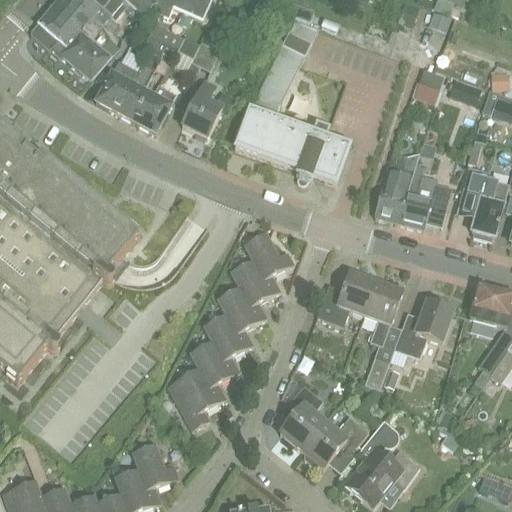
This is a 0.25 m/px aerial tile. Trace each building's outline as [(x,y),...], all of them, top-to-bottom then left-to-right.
[(98,15),(99,14),(82,0),(61,0),(36,29),(56,46),(51,53),(89,86),(109,62),(110,62),(119,53),(88,27),(98,15)] [(111,1),(109,0),(82,0),(99,14),(98,15),(111,25),(123,11),(111,1)] [(151,0),(157,5),(172,11),(201,25),(212,0),(151,0)] [(282,0),(240,0),(278,14),(282,0)] [(435,0),(459,10),(462,0),(435,0)] [(177,55),(192,63),(198,51),(169,35),(162,47),(177,55)] [(311,48),(288,37),(281,50),(304,61),(311,48)] [(171,67),(177,55),(162,47),(149,40),(143,53),(161,62),(171,67)] [(200,48),(198,51),(192,63),(190,67),(209,76),(218,57),(200,48)] [(131,57),(123,70),(121,74),(123,75),(121,79),(122,80),(120,83),(111,78),(95,107),(115,118),(144,65),(131,57)] [(171,67),(161,62),(156,72),(166,77),(171,67)] [(144,65),(115,118),(136,129),(152,101),(139,94),(141,91),(142,91),(144,87),(146,89),(149,84),(156,72),(144,65)] [(419,88),(419,89),(439,96),(442,88),(444,83),(423,75),(419,88)] [(455,83),(449,100),(475,110),(481,93),(455,83)] [(205,88),(182,131),(206,144),(220,117),(205,108),(213,92),(205,88)] [(177,101),(164,93),(158,90),(152,101),(136,129),(155,140),(177,101)] [(511,106),(497,101),(490,122),(511,129),(511,106)] [(234,153),(265,164),(280,126),(248,114),(234,153)] [(311,137),(280,126),(265,164),(297,176),(295,181),(302,184),(322,131),(314,128),(311,137)] [(322,131),(302,184),(310,187),(312,181),(334,190),(348,151),(326,143),(329,134),(322,131)] [(59,349),(57,348),(54,345),(76,318),(70,313),(75,307),(80,301),(86,306),(99,291),(102,287),(106,291),(107,291),(108,291),(110,291),(111,291),(112,290),(113,289),(114,288),(114,286),(114,284),(112,283),(109,279),(119,267),(123,262),(138,243),(40,162),(36,166),(24,156),(24,157),(0,137),(0,374),(17,389),(47,353),(51,356),(53,357),(54,357),(56,357),(57,356),(58,356),(58,355),(59,354),(59,352),(59,351),(59,349)] [(485,148),(474,144),(467,167),(474,169),(478,170),(485,148)] [(391,158),(385,181),(374,223),(398,229),(406,199),(418,158),(406,162),(391,158)] [(406,199),(398,229),(421,235),(428,214),(432,211),(445,215),(451,194),(436,189),(438,185),(422,180),(424,174),(428,175),(432,162),(418,158),(406,199)] [(508,189),(488,184),(489,178),(469,172),(456,220),(473,224),(469,237),(473,238),(472,242),(490,246),(491,243),(494,244),(508,189)] [(262,286),(271,281),(294,269),(288,257),(279,262),(266,240),(243,252),(252,267),(262,286)] [(248,314),(258,308),(279,297),(271,281),(262,286),(252,267),(229,279),(238,295),(248,314)] [(349,317),(362,322),(374,289),(348,279),(342,295),(328,290),(317,323),(343,332),(349,317)] [(400,298),(374,289),(362,322),(377,328),(369,348),(378,351),(381,352),(381,351),(400,298)] [(511,345),(511,325),(508,323),(511,307),(511,300),(477,291),(468,324),(504,334),(496,344),(508,352),(511,345)] [(216,307),(224,321),(235,341),(244,336),(266,324),(258,308),(248,314),(238,295),(216,307)] [(413,338),(402,334),(401,334),(393,356),(418,365),(426,344),(440,349),(452,317),(425,307),(413,338)] [(252,350),(244,336),(235,341),(224,321),(202,333),(210,349),(220,368),(231,362),(252,350)] [(478,371),(483,375),(474,388),(481,392),(490,379),(489,379),(508,352),(496,344),(478,371)] [(189,360),(196,375),(207,395),(217,390),(239,378),(231,362),(220,368),(210,349),(189,360)] [(490,380),(495,384),(501,387),(511,371),(511,359),(507,355),(490,380)] [(374,365),(364,391),(379,396),(389,370),(374,365)] [(389,374),(383,391),(393,394),(399,378),(389,374)] [(226,405),(217,390),(207,395),(196,375),(168,392),(191,436),(209,426),(204,416),(226,405)] [(302,457),(325,428),(313,418),(323,407),(303,391),(289,409),(298,417),(280,439),(302,457)] [(302,457),(305,459),(304,464),(314,472),(319,471),(324,475),(342,452),(351,459),(368,438),(349,421),(336,437),(325,428),(302,457)] [(361,454),(370,462),(345,492),(369,511),(371,511),(393,486),(403,495),(421,472),(402,457),(393,468),(378,456),(383,449),(385,450),(387,451),(389,451),(391,451),(392,450),(394,449),(395,448),(396,446),(397,445),(397,443),(397,442),(396,439),(395,438),(394,436),(382,426),(361,454)] [(442,431),(439,436),(446,440),(441,448),(452,456),(462,442),(442,431)] [(143,497),(156,493),(179,485),(174,472),(164,476),(156,452),(131,461),(136,476),(143,497)] [(154,511),(161,510),(156,493),(143,497),(136,476),(113,484),(118,501),(121,511),(154,511)] [(511,491),(484,480),(478,494),(507,506),(511,492),(511,491)] [(43,511),(40,502),(35,487),(11,496),(4,498),(8,511),(43,511)] [(70,511),(70,510),(64,494),(40,502),(43,511),(70,511)] [(121,511),(118,501),(96,508),(96,511),(121,511)] [(96,511),(96,508),(93,502),(70,510),(70,511),(96,511)]
